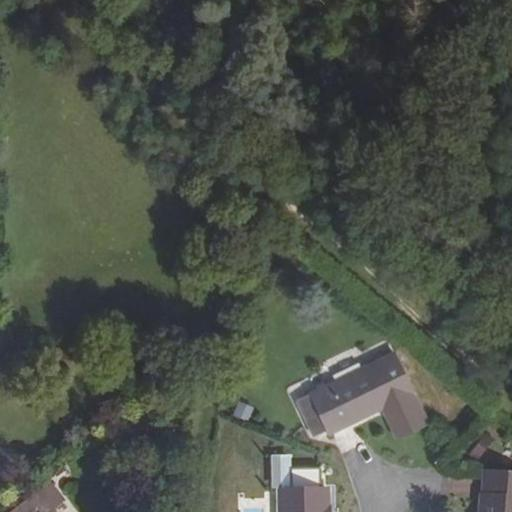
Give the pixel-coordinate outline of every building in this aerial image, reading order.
[(297,398),(310,426),(324,420),(328,429),(331,433),(382,408),(397,437),(427,423),(393,353),(297,398)] [(315,435),(328,429),(324,420),(310,426),(315,435)] [(483,459),(495,437),(483,431),(471,452),(483,459)] [(511,511),(511,474),(483,473),(479,511),(511,511)] [(328,511),(328,491),(279,492),(279,511),(328,511)] [(52,511),(39,494),(16,511),(52,511)]
